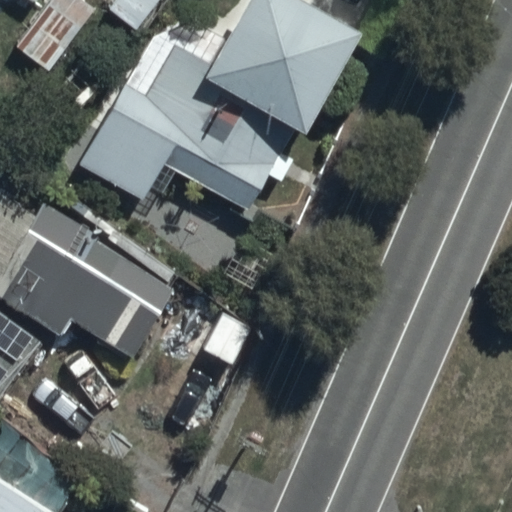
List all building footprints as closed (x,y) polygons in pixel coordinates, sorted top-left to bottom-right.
[(51,0),(17,50),(50,73),(93,11),(77,0),(51,0)] [(17,0),(30,8),(35,0),(17,0)] [(144,100),(121,87),(75,166),(141,204),(163,166),(246,214),(266,179),(277,186),(292,161),(280,154),(290,137),(298,141),(357,40),(288,0),(247,0),(209,67),(174,47),(144,100)] [(160,0),(112,0),(104,12),(135,34),(160,0)] [(0,303),(56,340),(65,327),(125,366),(176,288),(44,202),(32,219),(2,200),(0,202),(0,303)] [(248,335),(188,295),(162,333),(192,353),(196,348),(225,368),(248,335)] [(0,314),(0,399),(42,349),(0,314)] [(0,511),(45,511),(44,511),(65,481),(33,459),(11,491),(0,483),(0,511)]
